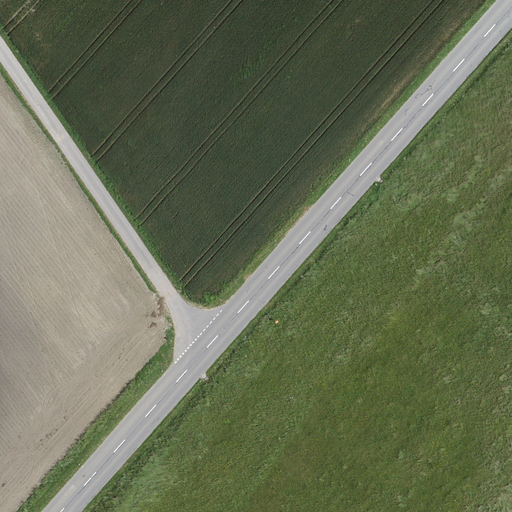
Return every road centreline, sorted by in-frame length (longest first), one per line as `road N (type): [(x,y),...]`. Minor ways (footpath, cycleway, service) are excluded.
road 1 (secondary): [(511,5),(60,511)]
road 2 (track): [(213,339),(0,35)]
